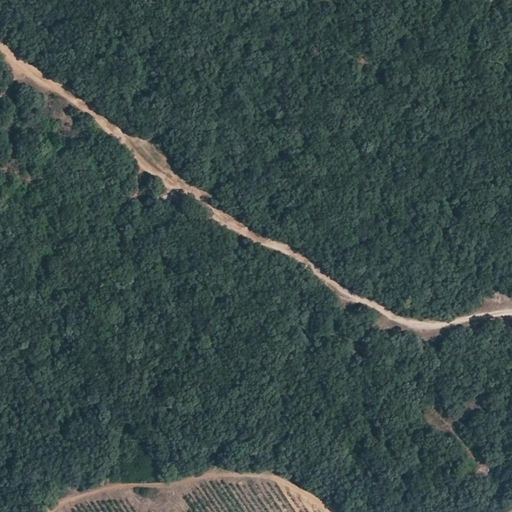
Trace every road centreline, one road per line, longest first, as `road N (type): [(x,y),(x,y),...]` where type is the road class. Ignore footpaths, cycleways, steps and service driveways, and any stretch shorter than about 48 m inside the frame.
road 1 (track): [(511,314),(407,323),(342,291),(305,259),(221,213),(0,46)]
road 2 (track): [(58,511),(67,500),(119,479),(173,482),(231,472),(273,475),(337,511)]
